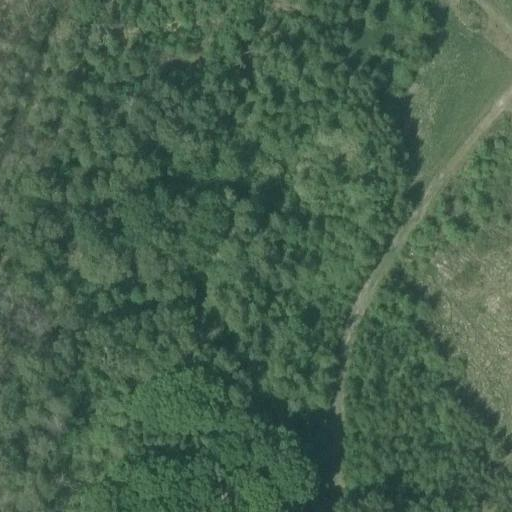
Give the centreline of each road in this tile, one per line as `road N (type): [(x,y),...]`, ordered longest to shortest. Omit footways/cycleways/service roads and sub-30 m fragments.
road 1 (track): [(511,92),(386,257),(357,311),(336,388),(328,511)]
road 2 (track): [(331,477),(126,329),(0,260)]
